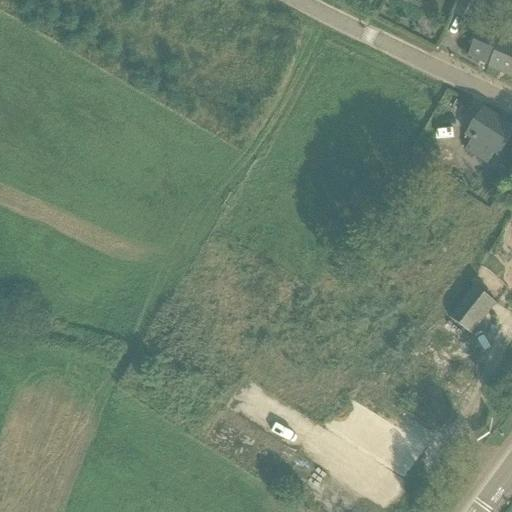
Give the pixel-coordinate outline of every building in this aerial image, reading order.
[(461,0),(455,14),(473,23),(483,0),(461,0)] [(505,33),(502,39),(489,66),(488,68),(511,78),(511,24),(509,23),(505,33)] [(481,29),(469,57),(489,66),(502,39),(489,32),(482,29),(481,29)] [(498,157),(504,148),(511,135),(511,128),(482,110),(466,136),(468,137),(461,148),(487,165),(494,154),(498,157)] [(291,276),(293,230),(250,229),(249,275),(291,276)] [(474,287),(449,318),(470,335),(495,303),(474,287)] [(319,419),(340,382),(200,302),(164,365),(218,395),(232,370),(319,419)] [(444,428),(480,378),(427,340),(391,390),(444,428)]
